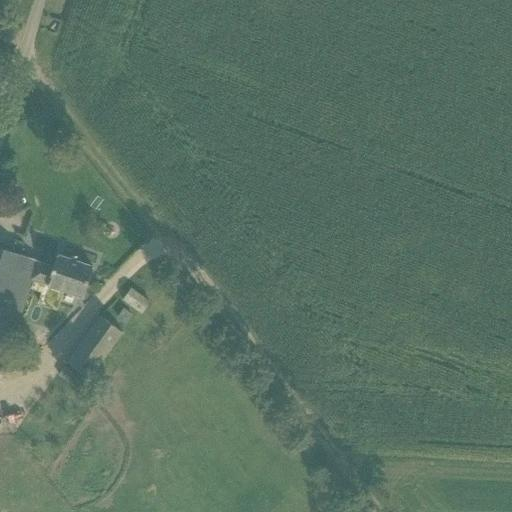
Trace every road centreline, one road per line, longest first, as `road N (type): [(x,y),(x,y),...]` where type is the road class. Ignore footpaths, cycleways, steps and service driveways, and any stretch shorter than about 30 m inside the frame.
road 1 (track): [(22,59),(379,511)]
road 2 (unclassified): [(0,126),(39,0)]
